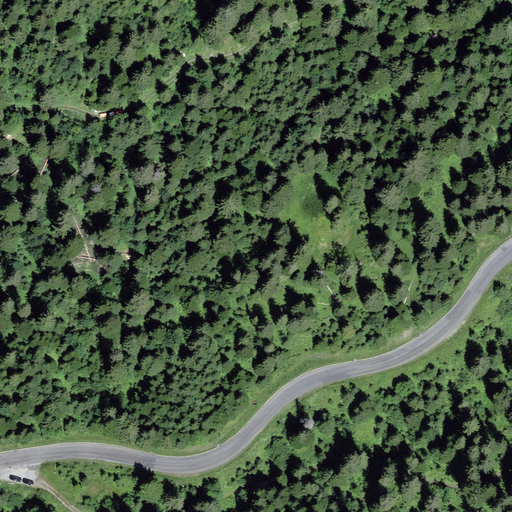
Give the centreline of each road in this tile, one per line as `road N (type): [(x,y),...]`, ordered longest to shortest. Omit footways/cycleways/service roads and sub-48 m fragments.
road 1 (tertiary): [(511,249),(446,327),(396,357),(295,387),(216,458),(164,464),(76,450),(0,460)]
road 2 (track): [(342,0),(226,62),(196,61),(137,110),(98,122),(65,108),(0,111)]
